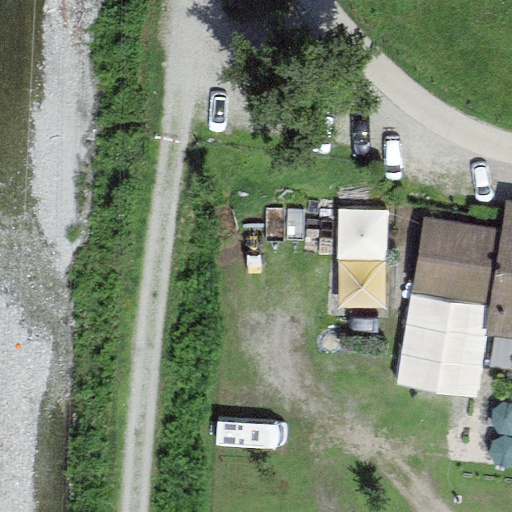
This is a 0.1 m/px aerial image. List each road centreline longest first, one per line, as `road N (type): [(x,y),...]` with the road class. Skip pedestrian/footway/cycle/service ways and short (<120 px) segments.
road 1 (track): [(195,0),(172,134),(138,511)]
road 2 (unclassified): [(300,0),(411,119),(449,138),(511,151)]
